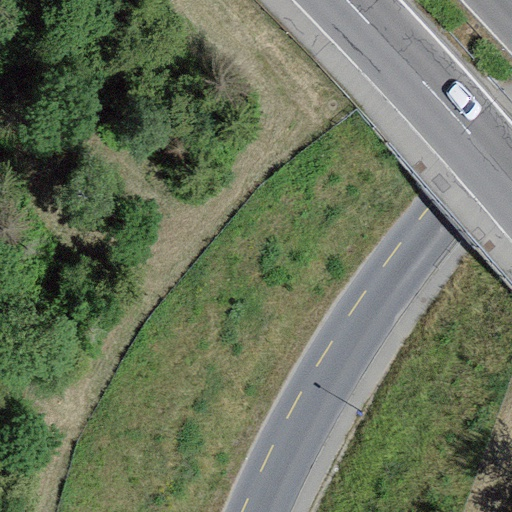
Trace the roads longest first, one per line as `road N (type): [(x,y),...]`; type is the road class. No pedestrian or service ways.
road 1 (unclassified): [(271,511),(295,453),(426,238),(511,140)]
road 2 (motorway): [(346,0),(511,182)]
